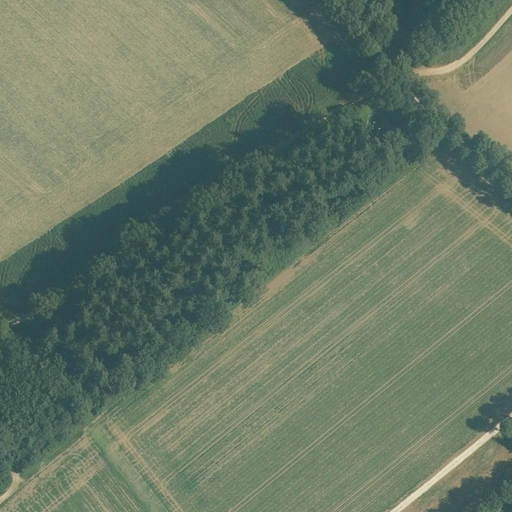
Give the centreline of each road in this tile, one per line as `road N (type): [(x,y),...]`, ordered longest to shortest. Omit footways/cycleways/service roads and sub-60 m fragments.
road 1 (track): [(0,331),(359,90),(396,75)]
road 2 (unclassified): [(511,185),(425,114),(341,0)]
road 3 (track): [(511,9),(447,72),(396,75)]
